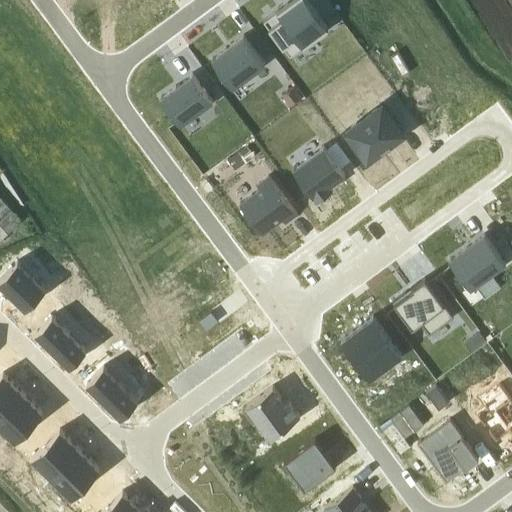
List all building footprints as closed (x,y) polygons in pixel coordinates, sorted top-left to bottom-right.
[(262,19),(289,55),(327,26),(307,0),(292,0),(288,3),(287,1),(262,19)] [(263,62),(243,34),(211,58),(232,86),(263,62)] [(191,72),(159,95),(179,123),(212,99),(191,72)] [(389,142),(403,132),(381,103),(344,130),(366,159),(380,149),(381,150),(390,144),(389,142)] [(323,145),(292,168),(315,199),(332,187),(329,184),(343,173),(323,145)] [(284,222),(296,213),(268,175),(255,183),(258,188),(238,202),(261,233),(281,218),(284,222)] [(0,237),(17,222),(0,202),(0,237)] [(504,263),(483,234),(448,260),(469,289),(504,263)] [(16,261),(0,277),(0,283),(24,308),(44,288),(16,261)] [(423,277),(391,301),(411,328),(419,322),(428,334),(452,316),(423,277)] [(51,315),(34,333),(68,366),(85,349),(51,315)] [(372,316),(339,340),(368,378),(400,354),(372,316)] [(102,366),(85,383),(119,417),(136,400),(102,366)] [(0,414),(22,393),(2,373),(0,374),(0,414)] [(256,421),(268,438),(299,415),(288,400),(284,403),(271,386),(240,409),(252,424),(256,421)] [(0,414),(0,427),(13,441),(42,412),(22,393),(0,414)] [(445,481),(477,457),(448,418),(416,442),(445,481)] [(78,449),(59,429),(30,458),(50,478),(78,449)] [(282,461),(303,489),(334,466),(313,438),(282,461)] [(50,478),(70,497),(98,469),(78,449),(50,478)] [(368,511),(351,486),(323,507),(326,511),(368,511)] [(138,511),(140,510),(121,491),(100,511),(138,511)]
